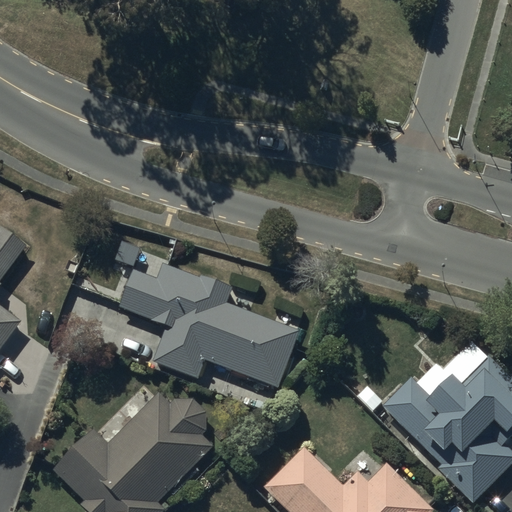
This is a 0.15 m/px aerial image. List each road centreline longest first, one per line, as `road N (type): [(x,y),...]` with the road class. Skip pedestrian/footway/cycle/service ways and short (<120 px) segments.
road 1 (tertiary): [(396,247),(250,211),(82,154),(0,80)]
road 2 (tertiary): [(0,80),(174,132),(328,151),(416,172)]
road 3 (unclassified): [(461,0),(416,172)]
road 4 (tertiary): [(511,279),(396,247)]
